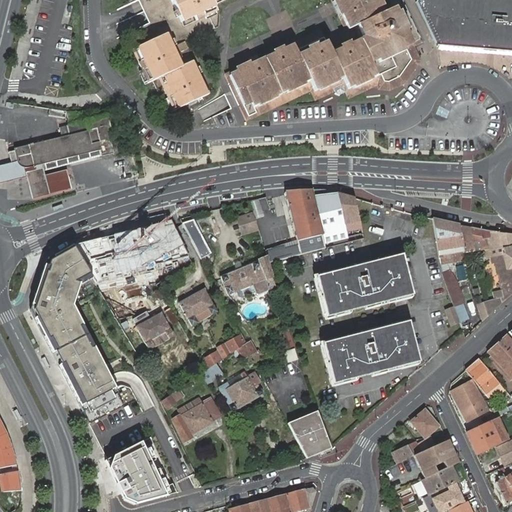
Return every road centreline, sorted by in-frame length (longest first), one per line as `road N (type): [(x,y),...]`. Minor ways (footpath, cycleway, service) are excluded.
road 1 (residential): [(94,0),(99,60),(174,135),(400,121),(445,80),(470,76),(489,80),(511,103)]
road 2 (primary): [(75,222),(162,191),(274,175),(495,179)]
road 3 (tertiary): [(78,511),(67,435),(0,295)]
road 4 (residential): [(154,511),(315,468),(334,475)]
road 5 (residential): [(434,381),(494,511)]
road 6 (tertiary): [(434,381),(377,429),(356,471)]
